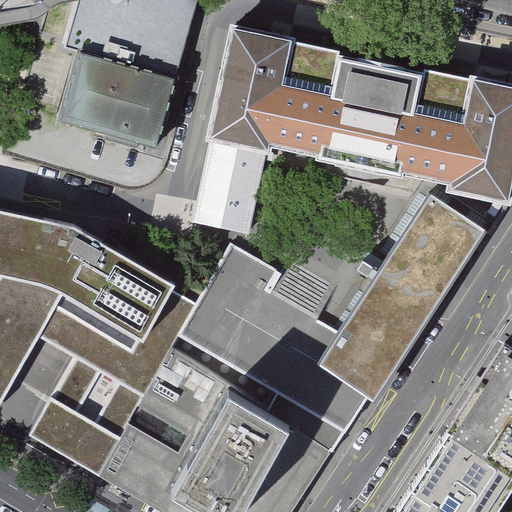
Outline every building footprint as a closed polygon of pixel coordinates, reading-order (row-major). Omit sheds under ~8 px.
[(288,38),(236,26),(192,222),(246,234),(267,142),(446,181),(444,189),(509,204),(511,188),(511,84),(470,75),(460,123),(410,112),(419,73),(332,54),(323,94),(278,84),(288,38)] [(72,51),(52,121),(152,149),(172,79),(72,51)] [(182,331),(348,429),(475,218),(427,189),(341,333),(321,321),(339,291),(297,265),(289,279),(277,272),(233,246),(196,307),(182,331)] [(138,358),(176,295),(182,286),(77,221),(0,205),(0,408),(57,311),(138,358)] [(182,331),(196,307),(176,295),(138,358),(57,311),(0,408),(0,420),(156,511),(299,511),(348,429),(182,331)] [(511,351),(503,346),(449,428),(511,468),(511,351)] [(494,511),(511,485),(511,468),(449,428),(394,511),(494,511)] [(113,511),(79,493),(76,498),(101,511),(113,511)]
